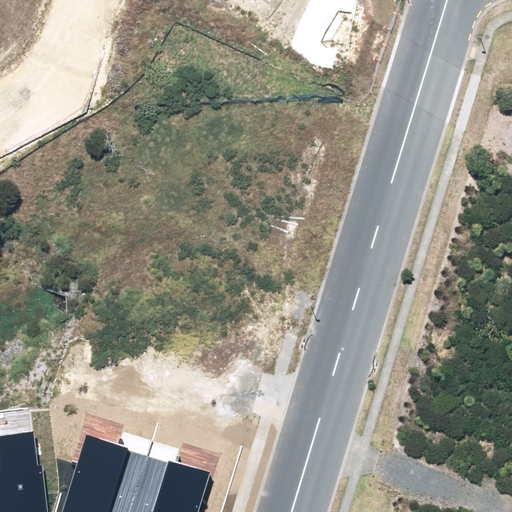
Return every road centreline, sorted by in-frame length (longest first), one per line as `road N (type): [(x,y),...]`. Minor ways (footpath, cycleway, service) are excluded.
road 1 (residential): [(446,0),(292,511)]
road 2 (track): [(316,431),(511,494)]
road 3 (unknown): [(0,113),(40,92),(69,0)]
